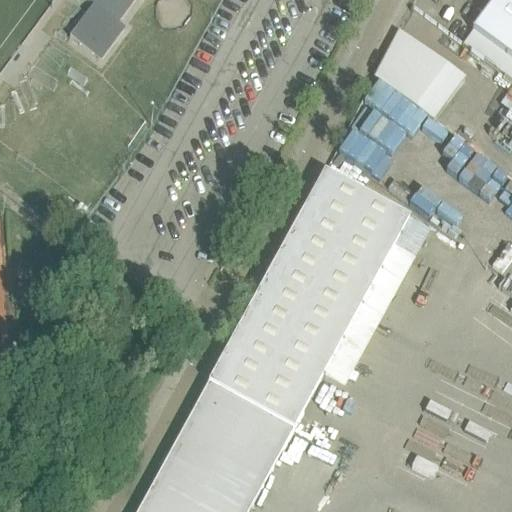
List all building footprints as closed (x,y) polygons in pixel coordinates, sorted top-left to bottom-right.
[(98,0),(93,8),(69,41),(100,64),(124,31),(117,26),(136,0),(98,0)] [(511,0),(497,0),(472,34),(463,47),(511,82),(511,0)] [(464,81),(415,46),(399,35),(374,81),(433,125),(464,81)] [(385,155),(369,145),(380,126),(366,118),(343,156),(374,174),(385,155)] [(326,173),(401,213),(409,199),(334,159),(326,173)] [(208,388),(140,511),(252,511),(411,224),(324,177),(208,388)] [(511,305),(501,327),(511,332),(511,305)]
